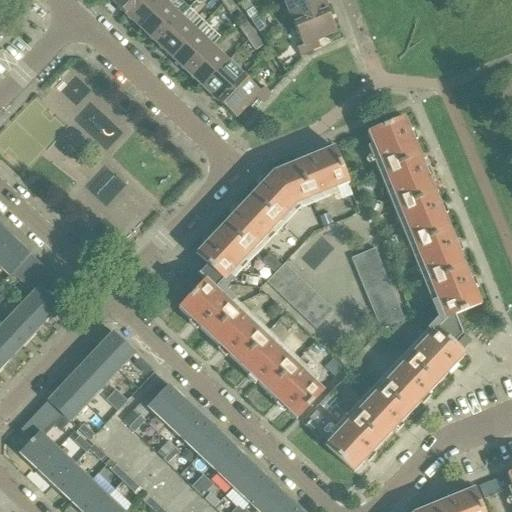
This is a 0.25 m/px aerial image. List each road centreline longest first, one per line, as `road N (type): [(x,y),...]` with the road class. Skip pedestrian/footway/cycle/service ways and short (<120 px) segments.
road 1 (residential): [(73,20),(232,167),(112,306)]
road 2 (residential): [(334,511),(112,306)]
road 3 (residential): [(372,511),(444,442),(511,418)]
road 4 (residential): [(0,418),(112,306)]
road 5 (residential): [(112,306),(0,198)]
